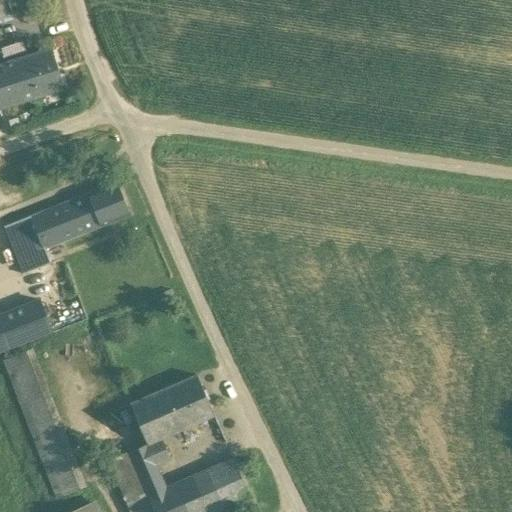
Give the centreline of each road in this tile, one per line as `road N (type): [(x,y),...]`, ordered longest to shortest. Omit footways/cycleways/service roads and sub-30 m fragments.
road 1 (track): [(309,511),(179,258),(120,118),(86,120),(0,150)]
road 2 (unclassified): [(511,173),(120,118),(75,0)]
